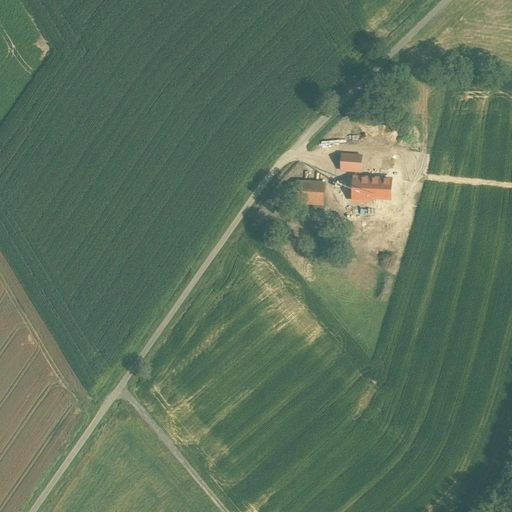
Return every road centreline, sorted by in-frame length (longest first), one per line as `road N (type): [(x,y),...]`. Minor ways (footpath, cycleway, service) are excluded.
road 1 (unclassified): [(32,511),(249,204),(445,0)]
road 2 (track): [(119,389),(226,511)]
